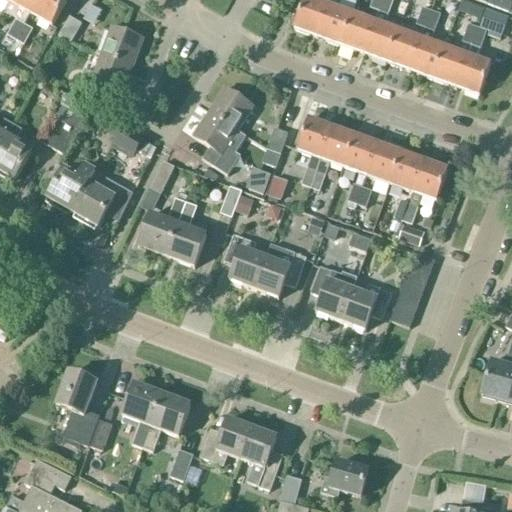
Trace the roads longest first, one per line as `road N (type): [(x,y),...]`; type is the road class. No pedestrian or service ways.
road 1 (residential): [(0,263),(91,314),(417,435)]
road 2 (residential): [(511,152),(231,42)]
road 3 (residential): [(417,435),(511,182)]
road 4 (residential): [(231,42),(180,126),(148,134),(143,105),(178,14)]
